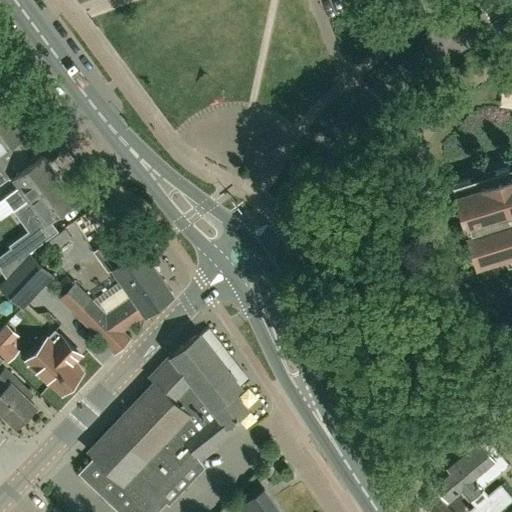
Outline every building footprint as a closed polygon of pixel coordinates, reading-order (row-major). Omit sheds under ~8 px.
[(0,115),(11,108),(0,93),(0,115)] [(0,149),(27,130),(11,108),(0,115),(0,149)] [(13,209),(29,198),(60,175),(44,154),(13,176),(19,184),(3,196),(13,209)] [(511,165),(452,184),(464,223),(468,222),(471,231),(467,232),(476,262),(504,253),(507,263),(511,261),(511,165)] [(1,166),(0,167),(0,183),(9,177),(1,166)] [(60,175),(29,198),(46,221),(77,198),(60,175)] [(146,311),(147,311),(173,292),(140,246),(132,252),(118,232),(93,251),(108,272),(113,267),(133,294),(146,311)] [(0,286),(23,308),(54,275),(29,252),(0,283),(0,286)] [(106,313),(95,302),(74,282),(60,296),(95,332),(115,352),(130,337),(123,330),(148,312),(147,311),(146,311),(133,294),(106,313)] [(0,330),(0,354),(11,343),(18,335),(6,324),(0,330)] [(54,329),(27,358),(30,362),(28,364),(39,374),(41,372),(61,391),(81,370),(72,362),(80,353),(76,350),(54,329)] [(201,461),(219,446),(215,441),(232,428),(228,423),(248,408),(234,390),(241,385),(199,332),(172,353),(172,354),(150,376),(155,381),(89,451),(94,455),(79,471),(121,511),(150,511),(166,495),(161,491),(196,454),(196,455),(201,461)] [(0,406),(17,423),(20,419),(22,421),(25,421),(31,414),(31,411),(30,409),(35,404),(24,394),(28,390),(4,367),(0,371),(0,380),(5,385),(0,391),(0,406)] [(511,371),(486,398),(501,413),(511,401),(511,371)] [(448,467),(432,480),(434,482),(438,486),(439,488),(439,491),(444,497),(447,497),(449,499),(461,489),(468,498),(509,463),(483,432),(446,464),(448,467)] [(280,511),(264,487),(240,504),(245,511),(280,511)]
